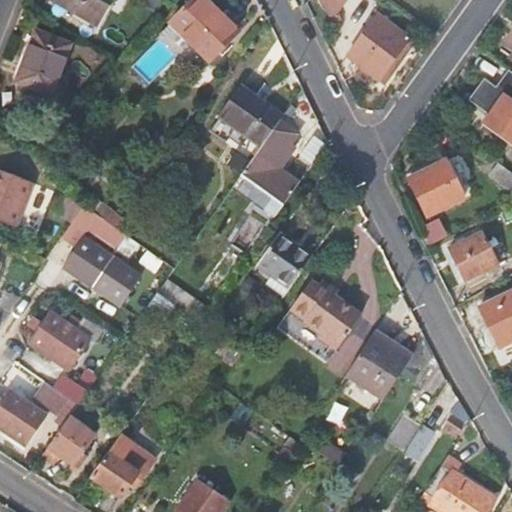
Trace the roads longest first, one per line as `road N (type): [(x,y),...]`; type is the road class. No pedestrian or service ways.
road 1 (unclassified): [(511,451),(355,155)]
road 2 (residential): [(486,0),(392,130),(355,155)]
road 3 (unclassified): [(355,155),(279,0)]
